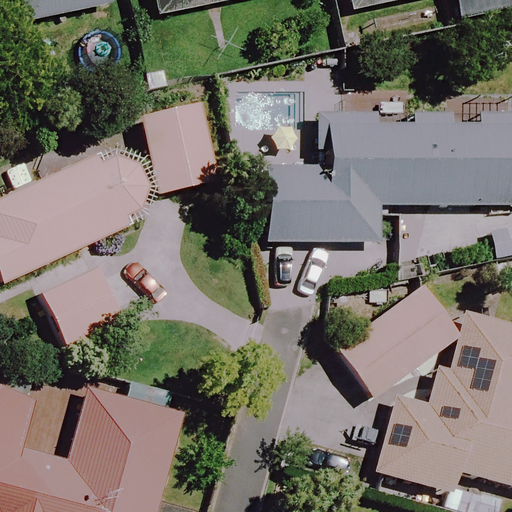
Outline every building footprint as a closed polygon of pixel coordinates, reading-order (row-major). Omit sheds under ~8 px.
[(107,9),(104,0),(17,0),(23,26),(107,9)] [(155,0),(160,20),(254,0),(155,0)] [(350,0),(354,15),(416,0),(350,0)] [(219,187),(203,110),(138,124),(154,201),(219,187)] [(511,210),(511,123),(316,122),(316,169),(259,169),(258,247),(382,248),(382,210),(511,210)] [(0,288),(148,221),(117,152),(0,204),(0,288)] [(113,321),(94,275),(38,297),(57,344),(113,321)] [(452,343),(418,295),(333,355),(367,403),(452,343)] [(511,333),(460,320),(445,375),(434,372),(423,413),(391,405),(372,477),(447,497),(452,477),(511,492),(511,333)] [(30,403),(0,395),(0,511),(154,511),(177,422),(82,398),(64,468),(17,457),(30,403)]
